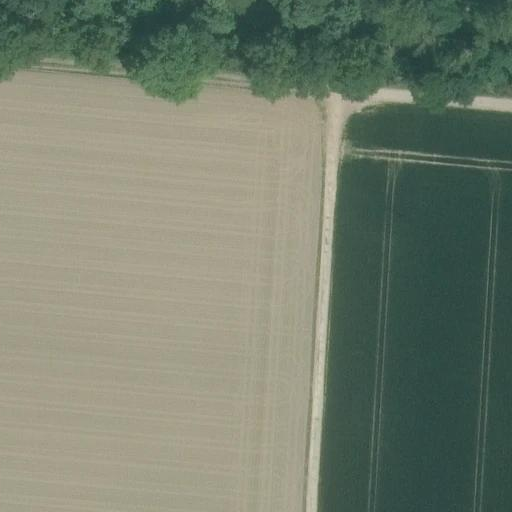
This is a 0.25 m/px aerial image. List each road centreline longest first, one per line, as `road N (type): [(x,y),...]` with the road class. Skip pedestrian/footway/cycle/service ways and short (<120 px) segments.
road 1 (track): [(511,105),(0,58)]
road 2 (track): [(311,511),(336,89)]
